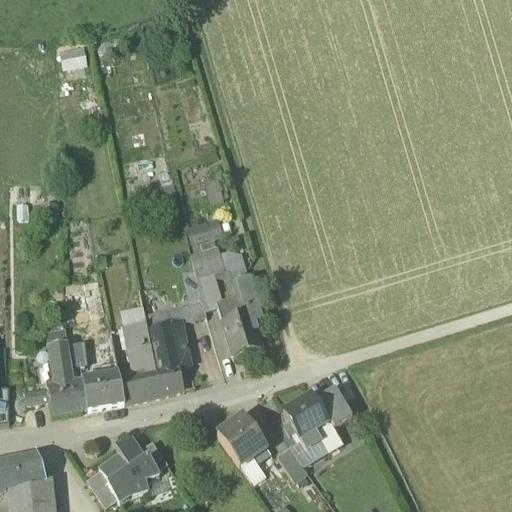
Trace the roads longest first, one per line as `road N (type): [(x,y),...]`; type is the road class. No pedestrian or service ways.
road 1 (track): [(184,0),(295,374),(511,308)]
road 2 (residential): [(0,442),(232,396),(295,374)]
